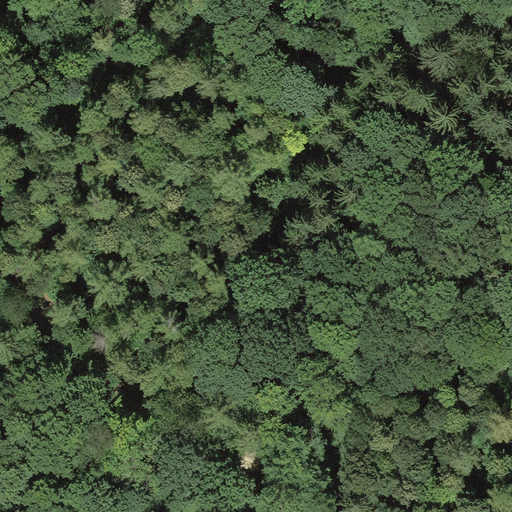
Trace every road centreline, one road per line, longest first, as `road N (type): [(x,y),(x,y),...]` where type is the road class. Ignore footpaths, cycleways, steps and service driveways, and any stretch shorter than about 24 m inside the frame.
road 1 (track): [(0,264),(144,421),(201,450),(370,500),(387,511)]
road 2 (track): [(511,192),(424,72),(415,13),(421,0)]
